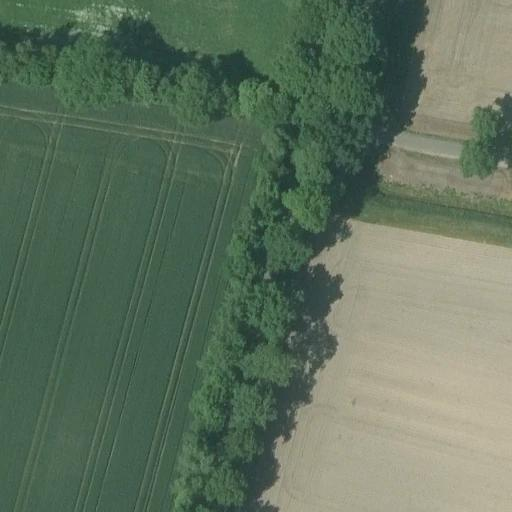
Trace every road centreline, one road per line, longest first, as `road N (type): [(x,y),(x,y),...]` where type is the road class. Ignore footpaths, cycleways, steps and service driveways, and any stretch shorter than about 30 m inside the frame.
road 1 (unclassified): [(200,511),(306,125)]
road 2 (unclassified): [(306,125),(511,158)]
road 3 (unclassified): [(306,125),(341,0)]
